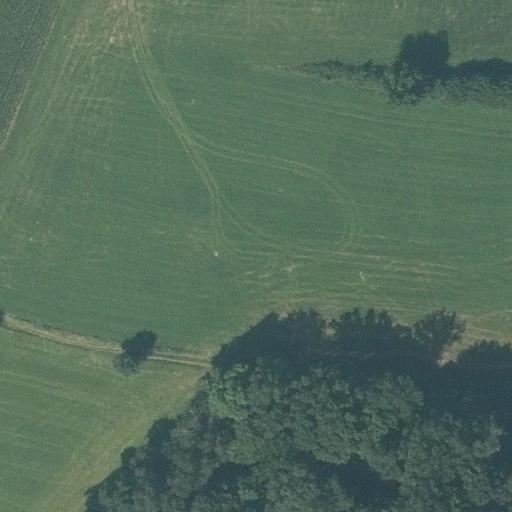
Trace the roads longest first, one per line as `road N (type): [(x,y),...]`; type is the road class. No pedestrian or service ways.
road 1 (track): [(0,320),(89,348),(352,393),(511,403)]
road 2 (track): [(352,393),(277,465),(249,511)]
